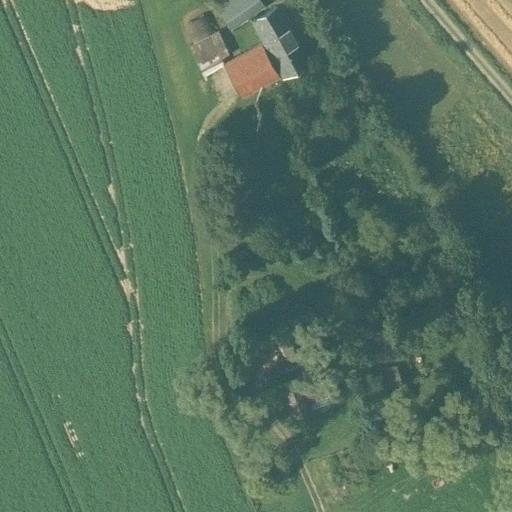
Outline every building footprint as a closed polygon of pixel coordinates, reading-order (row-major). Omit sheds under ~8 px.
[(211,0),(232,29),(265,5),(261,0),(211,0)] [(292,34),(276,5),(251,18),(282,76),(310,61),(295,32),(292,34)] [(202,65),(228,52),(218,32),(192,45),(202,65)] [(240,96),(279,76),(262,42),(223,62),(240,96)] [(288,362),(306,356),(298,333),(280,340),(288,362)] [(309,371),(306,362),(276,373),(280,382),(291,414),(311,406),(328,398),(327,396),(318,368),(309,371)] [(375,371),(384,407),(407,402),(398,366),(375,371)]
